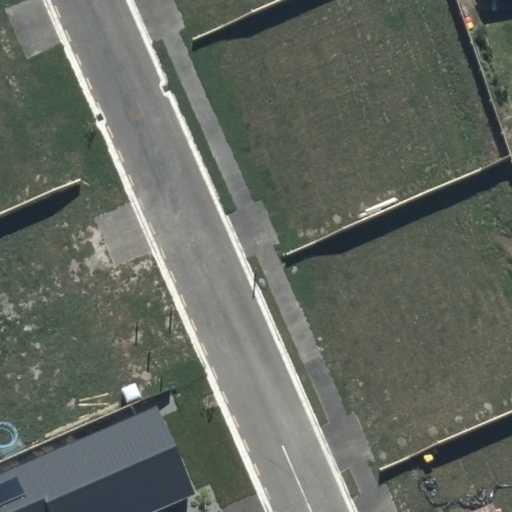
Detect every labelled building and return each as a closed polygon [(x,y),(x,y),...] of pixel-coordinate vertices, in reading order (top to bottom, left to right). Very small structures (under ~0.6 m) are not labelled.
[(391,84),(352,0),(329,0),(233,43),(281,149),(304,139),(326,187),(431,139),(403,79),(391,84)] [(0,165),(26,153),(0,99),(0,165)] [(510,362),(439,206),(317,262),(369,376),(388,367),(407,408),(510,362)] [(0,306),(0,430),(112,380),(68,285),(3,314),(0,306)] [(159,511),(198,495),(157,403),(0,471),(0,511),(159,511)] [(511,511),(511,439),(444,468),(461,507),(449,511),(511,511)]
